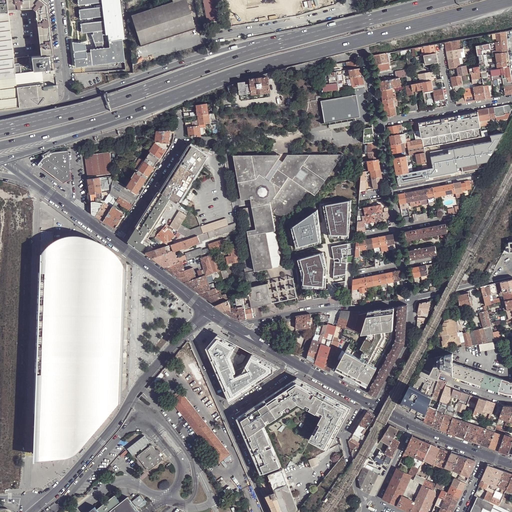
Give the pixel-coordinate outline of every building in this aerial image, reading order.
[(0,0),(0,11),(8,11),(8,9),(6,0),(0,0)] [(47,4),(41,0),(6,0),(8,9),(14,9),(32,8),(36,10),(41,55),(53,54),(47,4)] [(120,0),(80,0),(81,5),(102,2),(103,7),(81,9),(82,19),(104,16),(104,20),(83,23),(84,33),(108,30),(108,32),(92,34),(97,48),(90,49),(91,52),(89,52),(88,49),(86,49),(85,43),(72,41),(75,67),(111,64),(111,66),(115,66),(115,64),(126,64),(123,41),(130,40),(127,17),(126,17),(126,15),(122,10),(120,0)] [(196,28),(186,0),(174,0),(173,0),(131,14),(141,45),(196,28)] [(215,0),(204,0),(208,21),(219,19),(215,0)] [(0,35),(11,34),(9,19),(8,13),(0,13),(0,35)] [(506,31),(497,33),(498,42),(507,40),(506,31)] [(11,34),(0,35),(0,78),(11,78),(16,77),(15,74),(14,64),(14,58),(13,54),(11,34)] [(457,40),(445,42),(447,51),(458,49),(457,40)] [(509,52),(507,40),(498,42),(496,42),(497,51),(497,53),(509,52)] [(491,43),(477,46),(477,49),(478,52),(478,54),(478,55),(479,56),(484,55),(483,50),(492,49),(491,43)] [(436,44),(424,46),(426,55),(437,53),(436,44)] [(449,60),(460,58),(458,49),(447,51),(449,60)] [(510,67),(509,52),(497,53),(498,63),(498,64),(499,69),(502,68),(510,67)] [(388,53),(373,56),(375,65),(389,62),(388,53)] [(439,62),(437,53),(426,55),(424,55),(426,64),(439,62)] [(55,68),(53,54),(41,55),(32,56),(33,70),(55,68)] [(479,56),(480,63),(480,66),(481,72),(487,71),(486,64),(484,55),(479,56)] [(449,60),(450,68),(458,67),(461,66),(460,58),(449,60)] [(375,65),(377,71),(391,69),(389,62),(375,65)] [(464,66),(461,66),(458,67),(458,69),(459,74),(459,76),(462,75),(469,74),(467,65),(464,66)] [(510,67),(502,68),(502,73),(505,73),(506,77),(508,77),(511,76),(510,67)] [(363,75),(361,68),(350,70),(351,77),(353,77),(363,75)] [(410,72),(409,69),(396,72),(398,78),(400,78),(406,76),(409,76),(411,76),(410,72)] [(481,72),(483,77),(483,80),(483,82),(494,80),(493,77),(493,76),(492,70),(489,70),(489,72),(487,72),(487,71),(481,72)] [(41,71),(22,73),(24,86),(43,83),(41,71)] [(365,84),(363,75),(353,77),(351,77),(349,77),(349,78),(344,78),(343,71),(329,72),(331,84),(324,85),(325,91),(366,85),(365,84)] [(16,79),(17,87),(24,86),(22,73),(15,74),(16,77),(16,79)] [(463,84),(462,75),(459,76),(452,77),(453,85),(463,84)] [(270,92),(269,77),(251,79),(252,84),(253,93),(253,94),(270,92)] [(511,81),(509,82),(508,77),(506,77),(503,78),(503,80),(504,84),(505,87),(511,85),(511,81)] [(380,81),(381,90),(392,88),(395,87),(402,86),(400,78),(398,78),(391,79),(392,82),(389,82),(388,80),(380,81)] [(0,109),(19,107),(17,87),(16,79),(0,81),(0,109)] [(432,81),(422,82),(423,89),(424,91),(434,89),(433,86),(432,81)] [(253,93),(252,84),(246,84),(246,82),(239,82),(240,94),(253,93)] [(423,89),(422,82),(416,84),(412,84),(413,91),(423,89)] [(58,98),(57,85),(44,87),(43,83),(24,86),(17,87),(19,107),(54,103),(58,98)] [(484,86),(484,85),(482,86),(474,87),(476,100),(486,99),(486,93),(484,86)] [(354,95),(322,101),(326,123),(356,118),(357,124),(365,123),(372,122),(366,86),(353,88),(354,95)] [(476,100),(474,87),(469,88),(466,88),(464,89),(465,95),(466,102),(476,100)] [(381,90),(383,100),(393,98),(394,98),(392,88),(381,90)] [(457,104),(466,102),(465,95),(462,95),(462,99),(456,100),(457,104)] [(395,106),(393,98),(383,100),(385,108),(395,106)] [(208,107),(207,103),(197,105),(198,115),(209,113),(208,107)] [(417,110),(415,103),(413,103),(406,104),(407,112),(417,110)] [(396,115),(395,106),(385,108),(386,117),(396,115)] [(495,107),(496,117),(504,115),(506,115),(505,114),(504,106),(495,107)] [(488,109),(478,111),(478,112),(479,115),(480,121),(489,120),(490,120),(490,119),(488,109)] [(421,130),(422,137),(480,126),(480,121),(479,115),(478,112),(474,113),(474,114),(468,115),(468,114),(463,115),(459,115),(459,116),(453,117),(453,116),(449,117),(444,118),(444,119),(439,120),(438,119),(434,120),(429,121),(429,122),(423,123),(423,122),(419,122),(420,125),(421,130)] [(209,113),(198,115),(199,120),(200,125),(206,124),(210,123),(210,119),(209,117),(209,113)] [(190,136),(202,136),(200,127),(200,125),(189,127),(190,136)] [(390,136),(400,134),(398,128),(398,125),(388,127),(390,136)] [(480,126),(422,137),(422,139),(424,147),(431,146),(440,145),(444,144),(459,141),(482,137),(481,131),(480,126)] [(376,141),(373,127),(365,128),(364,143),(369,142),(376,141)] [(171,130),(157,130),(156,141),(170,143),(171,130)] [(390,136),(392,145),(401,143),(402,143),(400,134),(390,136)] [(411,172),(397,176),(400,187),(480,169),(487,162),(502,134),(491,137),(492,142),(431,153),(433,168),(411,172)] [(408,142),(410,155),(412,155),(416,154),(425,152),(425,151),(424,147),(422,139),(416,140),(408,142)] [(376,141),(369,142),(369,145),(369,153),(378,151),(376,141)] [(160,158),(166,149),(156,143),(150,151),(151,152),(160,158)] [(393,153),(403,152),(403,151),(401,143),(392,145),(393,153)] [(209,155),(191,144),(186,152),(162,191),(161,191),(164,193),(170,197),(171,198),(178,202),(183,195),(202,166),(204,162),(209,155)] [(71,178),(68,150),(52,152),(51,153),(50,150),(41,155),(43,158),(41,158),(37,165),(63,183),(71,178)] [(379,159),(378,151),(369,153),(370,161),(379,159)] [(112,173),(109,152),(85,155),(88,177),(112,173)] [(155,166),(160,158),(151,152),(145,160),(146,160),(155,166)] [(416,154),(418,163),(427,162),(426,158),(425,158),(424,157),(426,156),(425,152),(416,154)] [(343,154),(234,155),(241,196),(250,194),(251,197),(252,207),(243,209),(244,213),(246,214),(245,216),(245,220),(247,222),(246,223),(247,228),(248,229),(247,231),(253,261),(255,261),(257,267),(264,266),(258,234),(267,232),(275,230),(272,213),(276,214),(280,214),(284,214),(288,213),(292,210),(295,207),(307,190),(315,195),(343,154)] [(394,158),(397,174),(410,172),(410,171),(407,156),(394,158)] [(141,157),(135,166),(140,169),(146,160),(145,160),(141,157)] [(381,168),(379,159),(370,161),(368,161),(370,170),(371,170),(381,168)] [(149,176),(155,166),(146,160),(140,169),(140,170),(149,176)] [(203,166),(202,166),(183,195),(184,196),(203,166)] [(383,177),(381,168),(371,170),(373,179),(383,177)] [(128,187),(138,193),(148,178),(138,172),(133,179),(128,187)] [(102,192),(111,190),(114,178),(114,175),(100,177),(102,192)] [(87,179),(89,194),(102,192),(100,177),(87,179)] [(383,177),(373,179),(375,189),(384,187),(383,177)] [(134,205),(140,195),(138,193),(128,187),(114,178),(111,190),(110,193),(118,198),(119,196),(121,197),(134,205)] [(459,192),(463,191),(463,189),(461,182),(454,183),(456,193),(459,192)] [(447,185),(449,194),(455,193),(456,193),(454,183),(447,185)] [(447,185),(440,186),(442,195),(449,194),(447,185)] [(433,187),(435,197),(441,196),(442,195),(440,186),(433,187)] [(433,187),(426,189),(428,198),(429,203),(436,202),(435,197),(433,187)] [(421,199),(428,198),(426,189),(419,190),(421,199)] [(414,201),(421,199),(419,190),(413,191),(414,201)] [(145,215),(149,217),(164,193),(161,191),(145,215)] [(407,202),(414,201),(413,191),(406,193),(407,202)] [(89,198),(90,202),(92,201),(96,201),(101,202),(102,199),(103,199),(102,195),(102,192),(89,194),(89,198)] [(117,201),(118,198),(110,193),(109,195),(105,201),(105,202),(113,207),(114,206),(112,205),(113,204),(115,205),(117,201)] [(141,229),(151,234),(155,228),(153,227),(161,214),(165,207),(167,209),(169,210),(170,210),(171,209),(171,208),(171,207),(171,206),(170,205),(168,204),(167,203),(170,197),(164,193),(149,217),(151,219),(149,223),(146,221),(141,229)] [(400,203),(407,202),(406,193),(398,194),(400,203)] [(131,210),(134,205),(121,197),(119,200),(122,202),(121,204),(131,210)] [(93,214),(96,216),(104,204),(104,202),(103,202),(101,202),(96,201),(92,201),(92,209),(93,214)] [(356,202),(328,207),(332,235),(357,235),(356,202)] [(96,216),(104,222),(105,221),(112,209),(104,204),(96,216)] [(373,206),(375,214),(383,212),(381,205),(373,206)] [(375,214),(373,206),(361,208),(360,216),(364,216),(375,214)] [(105,221),(116,228),(125,214),(118,210),(113,207),(112,209),(105,221)] [(178,231),(182,225),(187,215),(180,211),(170,226),(178,231)] [(383,212),(375,214),(376,221),(384,220),(384,219),(390,218),(389,211),(384,212),(383,212)] [(163,215),(161,214),(153,227),(155,228),(163,215)] [(360,216),(359,216),(358,226),(362,225),(362,224),(376,221),(375,214),(364,216),(360,216)] [(146,221),(143,219),(138,226),(141,229),(146,221)] [(229,226),(227,219),(201,227),(204,234),(209,232),(229,226)] [(237,230),(236,223),(229,226),(209,232),(211,238),(237,230)] [(446,224),(429,227),(431,235),(448,232),(446,224)] [(201,227),(201,226),(191,230),(182,225),(178,231),(182,233),(190,239),(199,236),(204,234),(201,227)] [(129,240),(142,250),(152,240),(148,238),(150,235),(151,234),(141,229),(138,226),(133,235),(129,240)] [(160,232),(157,235),(166,242),(169,239),(170,240),(175,235),(167,228),(165,226),(160,232)] [(414,239),(431,235),(429,227),(412,230),(414,239)] [(160,232),(155,228),(151,234),(150,235),(155,238),(157,235),(160,232)] [(407,240),(414,239),(412,230),(406,232),(407,240)] [(73,452),(90,433),(118,400),(122,275),(122,273),(122,271),(121,267),(120,265),(119,262),(119,261),(117,258),(116,256),(112,252),(111,251),(110,250),(108,249),(107,248),(105,247),(103,246),(101,245),(99,244),(97,243),(96,243),(94,242),(92,241),(90,241),(88,241),(86,240),(84,240),(79,240),(76,240),(74,240),(71,241),(69,241),(66,242),(63,243),(61,245),(58,246),(55,248),(53,242),(53,231),(41,231),(42,258),(40,258),(40,265),(41,265),(40,267),(40,269),(39,270),(39,271),(34,447),(33,455),(50,456),(63,456),(65,456),(67,456),(68,455),(70,455),(72,454),(73,452)] [(200,242),(211,238),(209,232),(204,234),(199,236),(200,242)] [(255,261),(253,261),(255,270),(273,267),(267,232),(258,234),(264,266),(257,267),(255,261)] [(175,243),(190,239),(182,233),(174,242),(175,243)] [(393,234),(386,236),(388,245),(395,244),(393,234)] [(200,242),(199,236),(190,239),(175,243),(172,244),(174,251),(175,250),(200,242)] [(386,236),(379,237),(381,246),(388,245),(386,236)] [(372,238),(374,247),(381,246),(379,237),(372,238)] [(372,238),(365,240),(367,249),(374,247),(372,238)] [(211,248),(212,251),(227,246),(225,240),(225,239),(209,244),(211,248)] [(365,240),(358,241),(360,250),(367,249),(365,240)] [(350,241),(334,244),(336,257),(353,254),(350,241)] [(168,253),(174,251),(172,244),(172,245),(166,246),(168,253)] [(436,245),(427,247),(429,256),(437,254),(436,245)] [(146,253),(152,257),(168,253),(166,246),(161,248),(146,253)] [(240,246),(231,248),(232,253),(232,256),(229,256),(228,257),(230,264),(239,262),(238,257),(242,256),(240,246)] [(411,259),(429,256),(427,247),(409,251),(411,259)] [(186,254),(188,259),(205,253),(203,250),(203,248),(186,254)] [(152,257),(164,267),(178,262),(177,258),(175,250),(174,251),(168,253),(152,257)] [(205,273),(206,275),(207,275),(212,273),(221,270),(216,254),(209,256),(201,258),(205,273)] [(349,260),(336,259),(336,277),(348,274),(349,260)] [(172,272),(174,273),(185,270),(185,268),(183,263),(182,261),(178,262),(164,267),(172,272)] [(420,266),(422,275),(429,274),(428,272),(427,265),(420,266)] [(419,276),(422,275),(420,266),(413,268),(414,277),(419,276)] [(174,273),(185,282),(197,278),(196,276),(194,267),(185,270),(174,273)] [(214,281),(215,281),(221,280),(224,279),(221,270),(212,273),(214,281)] [(400,271),(393,272),(395,281),(402,280),(400,271)] [(393,272),(387,273),(388,283),(395,281),(393,272)] [(380,275),(381,284),(388,283),(387,273),(380,275)] [(185,282),(200,293),(211,290),(211,288),(210,284),(207,275),(206,275),(203,276),(199,277),(197,278),(185,282)] [(380,275),(373,276),(374,285),(381,284),(380,275)] [(373,276),(366,277),(368,287),(374,285),(373,276)] [(368,287),(366,277),(355,279),(354,280),(353,289),(355,289),(360,288),(365,287),(368,287)] [(511,279),(501,282),(503,292),(511,290),(511,279)] [(268,283),(248,288),(249,294),(250,299),(251,301),(251,303),(251,306),(252,308),(272,303),(268,283)] [(483,294),(484,296),(489,295),(492,294),(490,285),(481,287),(483,294)] [(228,299),(226,293),(222,295),(220,292),(218,293),(216,288),(213,289),(211,290),(200,293),(216,305),(228,299)] [(353,295),(352,300),(353,300),(354,300),(357,300),(362,299),(361,292),(360,288),(355,289),(353,289),(353,295)] [(511,290),(503,292),(506,301),(511,299),(511,290)] [(471,303),(469,293),(459,296),(458,296),(460,306),(471,303)] [(237,301),(238,307),(245,307),(244,304),(244,302),(244,300),(250,299),(249,294),(245,295),(236,297),(237,301)] [(216,305),(224,310),(232,309),(230,304),(229,301),(228,299),(216,305)] [(418,314),(423,315),(424,313),(429,313),(431,301),(420,303),(418,314)] [(398,310),(398,312),(398,313),(398,315),(398,320),(406,321),(406,316),(407,304),(399,306),(398,309),(398,310)] [(240,319),(238,307),(235,308),(232,309),(224,310),(233,316),(240,319)] [(240,319),(247,318),(245,310),(245,307),(238,307),(240,319)] [(394,308),(368,312),(362,333),(354,331),(346,328),(343,338),(351,343),(336,369),(367,386),(393,339),(394,308)] [(254,317),(252,309),(251,309),(245,310),(247,318),(250,318),(254,317)] [(342,310),(340,314),(337,325),(340,326),(346,328),(351,311),(342,310)] [(351,311),(346,328),(354,331),(359,315),(360,312),(351,311)] [(368,313),(359,315),(354,331),(362,333),(368,313)] [(296,328),(311,329),(311,322),(311,314),(297,316),(297,318),(296,324),(296,328)] [(451,315),(449,314),(439,333),(439,336),(443,336),(458,333),(454,317),(451,315)] [(481,317),(484,330),(470,333),(473,346),(480,344),(494,342),(495,342),(493,332),(488,315),(481,317)] [(398,325),(398,327),(398,329),(398,330),(397,335),(405,336),(406,321),(398,320),(398,322),(398,325)] [(322,344),(331,346),(331,345),(333,340),(334,336),(336,329),(337,326),(333,326),(328,324),(328,325),(322,344)] [(307,359),(316,363),(322,344),(328,325),(318,325),(317,327),(314,336),(307,359)] [(502,340),(499,331),(493,332),(495,342),(502,340)] [(458,333),(443,336),(444,341),(442,341),(443,347),(457,344),(457,345),(465,343),(463,336),(459,337),(458,333)] [(473,346),(470,333),(463,334),(464,336),(465,343),(466,347),(473,346)] [(230,401),(280,368),(253,353),(237,344),(219,334),(207,348),(230,401)] [(301,355),(307,359),(314,336),(308,334),(301,355)] [(405,336),(397,335),(397,337),(397,338),(397,340),(397,341),(395,344),(394,346),(393,348),(400,352),(405,343),(405,336)] [(330,349),(337,352),(338,347),(339,342),(338,341),(333,340),(331,345),(331,346),(330,349)] [(495,349),(494,342),(480,344),(481,351),(495,349)] [(316,363),(324,368),(328,355),(328,354),(330,349),(331,346),(322,344),(316,363)] [(392,367),(400,352),(393,348),(392,350),(391,352),(390,353),(389,355),(385,363),(392,367)] [(337,352),(330,349),(328,354),(335,358),(337,352)] [(420,367),(401,405),(426,417),(429,407),(432,399),(439,380),(438,379),(440,376),(438,375),(439,372),(441,372),(445,374),(445,372),(453,372),(453,363),(453,354),(438,357),(424,360),(423,360),(420,367)] [(324,368),(330,371),(336,360),(335,360),(329,356),(328,355),(324,368)] [(384,382),(392,367),(385,363),(384,365),(383,366),(382,368),(381,369),(381,371),(380,372),(377,377),(384,382)] [(481,385),(485,373),(453,363),(453,372),(453,376),(481,385)] [(490,375),(485,373),(481,385),(486,387),(490,375)] [(511,383),(509,383),(509,381),(490,375),(486,387),(506,393),(511,394),(511,383)] [(372,387),(369,393),(376,397),(384,382),(377,377),(376,379),(375,381),(374,383),(373,384),(373,386),(372,387)] [(255,406),(237,418),(243,431),(245,429),(251,439),(247,441),(261,472),(277,466),(279,470),(287,467),(290,462),(295,464),(298,463),(310,440),(328,449),(329,449),(335,438),(333,437),(336,431),(338,433),(351,408),(338,401),(337,402),(332,399),(333,398),(297,378),(293,381),(260,402),(261,403),(255,407),(255,406)] [(432,399),(436,401),(440,389),(444,390),(446,386),(447,383),(439,380),(432,399)] [(154,382),(148,388),(151,391),(157,384),(154,382)] [(446,386),(444,390),(440,401),(448,404),(454,389),(446,386)] [(462,392),(454,389),(448,404),(447,410),(455,413),(456,410),(462,392)] [(471,395),(462,392),(456,410),(458,411),(461,412),(464,413),(467,404),(468,401),(471,395)] [(183,395),(173,402),(214,454),(223,446),(183,395)] [(479,398),(471,395),(468,401),(476,404),(479,398)] [(479,422),(487,401),(479,398),(476,404),(475,407),(471,419),(475,421),(479,422)] [(448,404),(440,401),(438,407),(444,410),(443,411),(446,412),(447,410),(448,404)] [(489,421),(495,403),(487,401),(479,422),(478,426),(472,441),(480,444),(489,421)] [(499,418),(510,421),(511,414),(511,406),(504,406),(502,409),(499,418)] [(424,421),(432,425),(437,411),(429,407),(426,417),(424,421)] [(440,429),(445,415),(437,411),(432,425),(440,429)] [(375,417),(367,412),(360,424),(367,429),(370,424),(375,417)] [(448,432),(453,417),(450,416),(445,415),(440,429),(448,432)] [(448,432),(456,435),(461,421),(455,418),(453,417),(448,432)] [(373,426),(372,428),(375,429),(379,431),(382,432),(387,423),(378,418),(373,426)] [(456,435),(464,438),(470,423),(465,421),(462,420),(461,421),(456,435)] [(492,422),(489,421),(480,444),(489,447),(494,432),(496,428),(490,426),(492,422)] [(390,425),(387,423),(382,432),(385,434),(390,425)] [(473,424),(470,423),(464,438),(472,441),(478,426),(473,424)] [(360,424),(353,434),(361,439),(364,435),(367,429),(360,424)] [(392,426),(390,425),(385,434),(381,440),(390,445),(394,438),(399,429),(392,426)] [(243,431),(247,441),(251,439),(245,429),(243,431)] [(489,447),(499,451),(504,435),(494,432),(489,447)] [(508,454),(511,443),(511,436),(505,434),(504,435),(499,451),(508,454)] [(132,456),(149,443),(144,435),(126,448),(132,456)] [(413,436),(405,452),(409,454),(415,457),(423,440),(413,436)] [(393,457),(400,441),(394,438),(390,445),(389,447),(385,453),(393,457)] [(431,444),(423,440),(415,457),(424,461),(424,459),(431,444)] [(350,441),(349,441),(353,456),(352,456),(353,458),(354,456),(359,446),(357,445),(355,444),(350,441)] [(164,452),(164,450),(164,448),(162,447),(160,448),(156,443),(141,454),(144,458),(145,457),(147,460),(146,460),(153,469),(161,463),(160,462),(162,460),(163,461),(168,458),(164,452)] [(431,444),(424,459),(433,463),(440,448),(431,444)] [(230,454),(223,446),(214,454),(220,461),(230,454)] [(440,448),(433,463),(444,468),(445,467),(451,452),(440,448)] [(390,463),(393,457),(385,453),(382,451),(381,450),(377,456),(390,463)] [(459,455),(451,452),(445,467),(442,475),(449,477),(452,470),(453,470),(459,455)] [(459,455),(453,470),(456,471),(460,473),(468,458),(459,455)] [(317,457),(309,460),(311,467),(315,465),(315,464),(318,463),(317,457)] [(424,461),(415,457),(413,462),(414,463),(413,466),(419,469),(420,467),(423,462),(424,461)] [(460,473),(469,477),(476,461),(468,458),(460,473)] [(375,473),(379,474),(380,471),(367,465),(365,468),(375,473)] [(488,465),(481,480),(488,483),(492,484),(495,486),(497,487),(498,486),(505,471),(488,465)] [(419,469),(413,466),(409,474),(412,476),(416,477),(417,475),(419,471),(419,469)] [(366,491),(375,473),(365,468),(364,468),(359,480),(359,481),(361,489),(366,491)] [(258,477),(266,496),(271,506),(273,511),(297,511),(299,510),(298,509),(296,503),(292,494),(290,489),(283,469),(279,471),(269,474),(268,473),(258,477)] [(398,506),(412,476),(409,474),(408,473),(404,472),(401,470),(397,469),(383,499),(398,506)] [(458,479),(459,476),(454,474),(456,471),(453,470),(450,476),(455,478),(458,479)] [(511,473),(505,471),(498,486),(504,488),(506,490),(511,475),(511,473)] [(379,474),(375,473),(366,491),(375,495),(384,476),(379,474)] [(425,479),(426,479),(417,475),(416,477),(414,480),(423,484),(425,479)] [(411,511),(423,484),(414,480),(416,477),(412,476),(398,506),(406,510),(411,511)] [(458,479),(455,478),(451,486),(463,491),(466,483),(463,482),(458,479)] [(435,487),(436,485),(425,479),(423,484),(434,490),(435,487)] [(441,490),(444,483),(439,480),(436,485),(435,487),(441,490)] [(481,480),(479,486),(486,489),(487,486),(488,483),(481,480)] [(411,511),(427,511),(436,495),(436,493),(436,491),(434,490),(423,484),(411,511)] [(230,499),(235,494),(229,486),(223,490),(230,499)] [(463,491),(451,486),(448,493),(459,498),(463,491)] [(493,496),(494,494),(491,492),(493,489),(489,487),(488,490),(487,489),(486,490),(487,491),(487,493),(493,496)] [(444,500),(448,493),(442,490),(439,498),(444,500)] [(493,496),(501,500),(502,499),(503,497),(504,494),(501,493),(497,491),(496,490),(494,494),(493,496)] [(145,511),(132,494),(125,500),(119,492),(101,506),(100,504),(92,510),(92,511),(145,511)] [(457,503),(459,498),(448,493),(444,500),(456,505),(457,503)] [(484,499),(494,504),(499,506),(501,500),(493,496),(487,493),(484,499)] [(478,496),(470,511),(490,511),(494,504),(484,499),(478,496)] [(444,500),(439,498),(435,505),(441,508),(444,500)] [(511,502),(510,502),(506,501),(502,499),(501,500),(499,506),(511,511),(511,502)] [(453,511),(456,505),(444,500),(441,508),(450,511),(453,511)]
